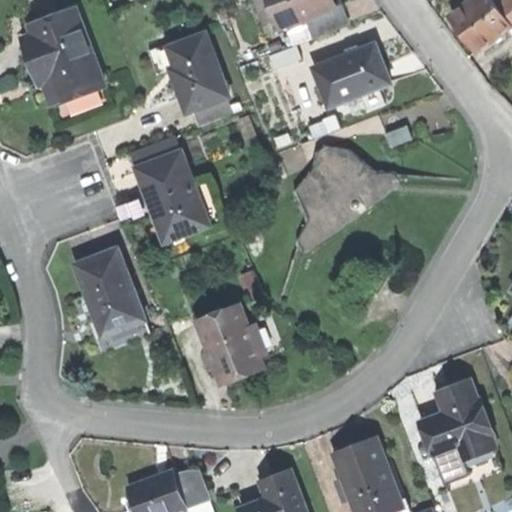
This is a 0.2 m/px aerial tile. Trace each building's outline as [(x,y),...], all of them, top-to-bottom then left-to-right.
[(269,0),(274,12),(285,8),(281,0),(269,0)] [(281,0),(285,8),(287,17),(311,8),(318,6),(333,0),(281,0)] [(348,0),(333,0),(318,6),(326,27),(354,17),(348,0)] [(465,24),(478,42),(511,20),(497,0),(467,0),(455,9),(465,24)] [(511,0),(497,0),(511,20),(511,18),(511,0)] [(318,30),(326,27),(318,6),(311,8),(318,30)] [(52,28),(27,37),(37,66),(43,80),(55,76),(59,86),(64,101),(108,85),(80,9),(49,20),(52,28)] [(24,29),(27,37),(52,28),(49,20),(24,29)] [(317,56),(332,96),(395,72),(387,51),(380,32),(317,56)] [(209,34),(171,47),(180,71),(184,82),(180,83),(191,113),(197,111),(232,98),(209,34)] [(275,48),(280,62),(307,52),(302,38),(275,48)] [(50,89),(59,86),(55,76),(43,80),(46,91),(50,89)] [(55,105),(64,101),(59,86),(50,89),(55,105)] [(237,112),(232,98),(197,111),(202,125),(237,112)] [(315,120),(319,132),(336,127),(332,115),(315,120)] [(392,129),(396,140),(416,133),(412,122),(392,129)] [(135,152),(141,168),(185,151),(179,135),(135,152)] [(185,151),(141,168),(146,183),(150,193),(158,213),(168,241),(209,226),(195,188),(198,187),(185,151)] [(361,214),(352,190),(343,194),(334,171),(302,183),(320,230),(361,214)] [(208,183),(198,187),(195,188),(209,226),(222,221),(208,183)] [(132,222),(158,213),(150,193),(125,203),(132,222)] [(122,249),(79,264),(85,281),(91,298),(94,297),(107,333),(112,331),(147,319),(122,249)] [(244,304),(202,320),(224,379),(245,372),(266,364),(264,359),(252,327),(244,304)] [(151,332),(147,319),(112,331),(116,344),(151,332)] [(260,324),(252,327),(264,359),(272,356),(260,324)] [(449,421),(426,429),(437,460),(463,451),(468,463),(496,453),(491,439),(495,438),(484,407),(479,408),(473,389),(461,393),(454,395),(456,401),(444,405),(449,421)] [(442,400),(444,405),(456,401),(454,395),(442,400)] [(354,450),(336,457),(356,511),(390,511),(403,507),(401,501),(378,441),(354,450)] [(245,507),(246,511),(309,511),(295,471),(283,475),(274,478),(278,488),(268,492),(270,498),(245,507)] [(189,472),(175,477),(187,511),(213,501),(203,473),(189,472)] [(130,488),(138,511),(183,511),(187,511),(175,477),(174,473),(150,481),(130,488)] [(264,482),(268,492),(278,488),(274,478),(264,482)] [(407,499),(401,501),(403,507),(390,511),(406,511),(412,510),(407,499)]
